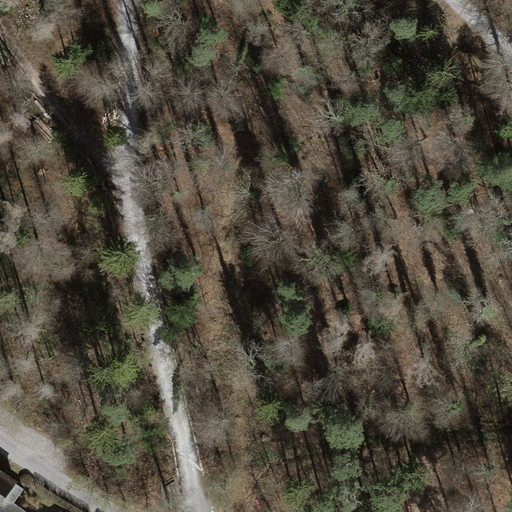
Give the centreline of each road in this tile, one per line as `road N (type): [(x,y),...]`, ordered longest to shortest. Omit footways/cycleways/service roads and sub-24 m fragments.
road 1 (track): [(127,0),(132,187),(193,511)]
road 2 (track): [(132,187),(0,27)]
road 3 (residential): [(0,438),(108,511)]
